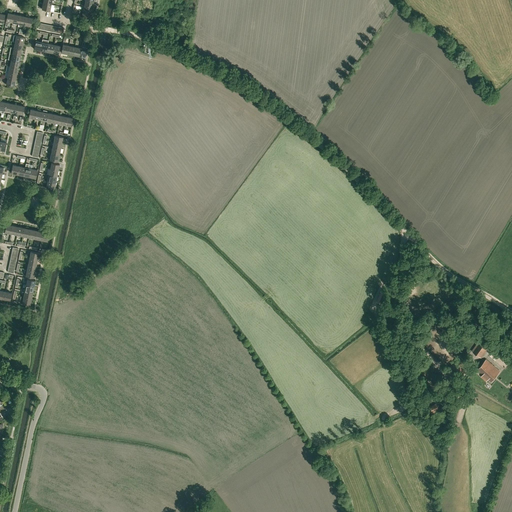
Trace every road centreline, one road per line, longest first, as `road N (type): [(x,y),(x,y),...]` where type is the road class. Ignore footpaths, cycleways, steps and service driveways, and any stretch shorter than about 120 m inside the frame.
road 1 (track): [(112,30),(163,44),(261,98),(441,267),(511,310)]
road 2 (unclassified): [(13,511),(43,393),(0,379)]
road 3 (track): [(511,410),(452,378),(413,335)]
